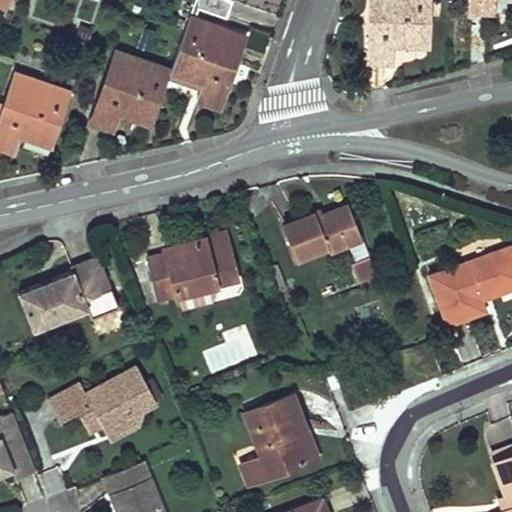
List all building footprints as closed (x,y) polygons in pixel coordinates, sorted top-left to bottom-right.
[(194,0),(192,7),(211,14),(216,0),(194,0)] [(369,0),(368,33),(369,33),(368,60),(390,61),(390,42),(405,42),(426,43),(427,0),(369,0)] [(470,0),(470,10),(481,11),(492,11),(492,0),(470,0)] [(227,82),(228,82),(244,35),(189,16),(184,32),(170,70),(204,82),(202,87),(198,100),(218,108),(227,82)] [(115,51),(99,98),(90,124),(111,131),(117,112),(136,119),(133,128),(148,134),(168,75),(170,70),(115,51)] [(204,82),(170,70),(168,75),(202,87),(204,82)] [(14,73),(0,114),(0,149),(10,153),(17,134),(50,146),(69,92),(14,73)] [(348,204),(322,214),(321,210),(306,215),(282,225),(296,259),(327,247),(329,251),(362,238),(348,204)] [(158,299),(217,284),(214,272),(234,267),(225,230),(187,240),(185,247),(166,252),(148,257),(158,299)] [(164,246),(166,252),(185,247),(187,240),(164,246)] [(447,324),(485,310),(479,292),(489,288),(490,293),(511,285),(511,243),(429,274),(447,324)] [(33,330),(87,308),(88,308),(84,298),(111,288),(97,254),(70,265),(72,269),(60,274),(51,278),(53,282),(41,286),(40,282),(17,291),(33,330)] [(357,277),(374,270),(369,257),(351,264),(357,277)] [(234,267),(214,272),(217,284),(237,279),(234,267)] [(111,288),(84,298),(88,308),(87,308),(91,317),(118,306),(111,288)] [(80,383),(47,400),(59,422),(79,411),(90,405),(101,424),(106,434),(129,421),(138,424),(142,412),(141,410),(156,402),(136,365),(85,393),(80,383)] [(292,393),(245,410),(262,455),(241,463),(248,482),(314,458),(303,428),(306,427),(292,393)] [(101,424),(90,405),(79,411),(90,430),(101,424)] [(12,410),(0,415),(0,466),(2,471),(11,467),(15,478),(36,470),(12,410)] [(138,424),(129,421),(106,434),(109,440),(138,424)] [(303,428),(314,458),(318,456),(306,427),(303,428)] [(511,445),(491,453),(493,460),(511,453),(511,445)] [(511,511),(511,453),(493,460),(506,495),(507,496),(511,494),(511,497),(511,507),(505,510),(505,511),(511,511)] [(164,511),(143,459),(103,475),(117,511),(164,511)] [(500,497),(505,510),(511,507),(511,497),(511,494),(507,496),(506,495),(500,497)] [(326,511),(321,498),(285,511),(326,511)]
